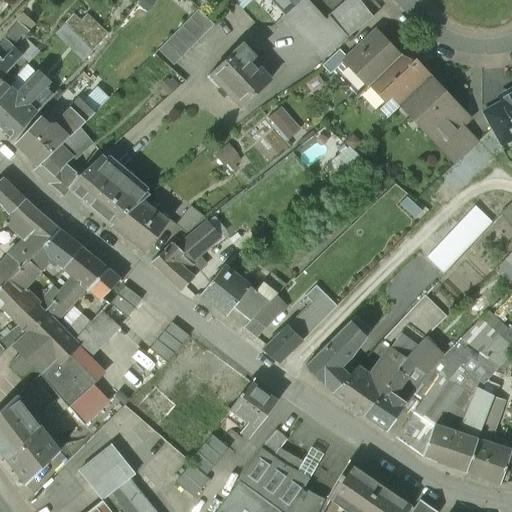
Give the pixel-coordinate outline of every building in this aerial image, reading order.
[(273,0),(286,14),(300,0),(273,0)] [(359,0),(353,0),(324,25),(304,0),(302,0),(286,16),(323,57),(372,18),(359,0)] [(197,10),(158,49),(173,64),(213,24),(197,10)] [(98,44),(71,17),(63,25),(68,30),(62,35),(86,59),(92,51),(98,44)] [(347,58),(344,61),(368,87),(400,57),(375,31),(347,58)] [(14,48),(0,62),(0,96),(8,88),(9,88),(0,79),(0,76),(3,75),(20,55),(24,59),(34,47),(23,37),(14,48)] [(0,62),(14,48),(5,40),(2,44),(0,46),(0,62)] [(238,49),(213,72),(223,82),(221,84),(242,107),(270,82),(251,61),(254,57),(244,46),(239,50),(238,49)] [(339,49),(321,66),(330,74),(344,61),(347,58),(339,49)] [(400,57),(368,87),(385,104),(392,97),(400,106),(430,78),(414,60),(408,66),(400,57)] [(36,74),(16,95),(9,88),(8,88),(0,96),(0,129),(12,141),(38,109),(56,93),(36,74)] [(430,78),(400,106),(439,146),(456,130),(468,119),(430,78)] [(67,88),(59,96),(64,102),(73,93),(67,88)] [(511,91),(506,92),(502,101),(503,102),(511,118),(511,91)] [(94,114),(78,99),(64,115),(79,128),(94,114)] [(511,138),(511,118),(503,102),(482,114),(499,146),(511,138)] [(288,139),(300,129),(282,105),(270,115),(288,139)] [(64,115),(53,127),(46,127),(38,119),(15,143),(39,165),(52,154),(79,128),(64,115)] [(456,130),(439,146),(455,164),(473,148),(456,130)] [(333,159),(342,171),(361,158),(352,146),(333,159)] [(78,176),(52,154),(39,165),(33,171),(62,196),(68,190),(78,176)] [(101,156),(78,176),(68,190),(111,225),(141,202),(149,195),(101,156)] [(25,201),(2,179),(0,180),(0,204),(8,216),(25,201)] [(57,231),(25,201),(8,216),(3,221),(22,240),(0,263),(0,287),(27,261),(57,231)] [(141,202),(111,225),(145,252),(168,223),(141,202)] [(477,203),(426,254),(444,271),(495,221),(477,203)] [(511,204),(501,214),(511,229),(511,204)] [(189,208),(175,226),(185,234),(204,219),(189,208)] [(206,224),(176,248),(190,262),(212,244),(211,243),(217,237),(206,224)] [(62,269),(80,248),(57,231),(27,261),(38,272),(52,259),(62,269)] [(172,244),(151,262),(181,290),(193,278),(186,271),(192,264),(190,262),(176,248),(172,244)] [(118,279),(80,248),(62,269),(67,273),(71,278),(57,292),(50,300),(52,302),(48,306),(44,312),(54,322),(84,289),(87,292),(90,289),(100,299),(118,279)] [(0,287),(0,306),(8,314),(26,296),(20,290),(38,272),(27,261),(0,287)] [(223,267),(200,296),(226,316),(233,307),(249,287),(223,267)] [(67,273),(52,288),(57,292),(71,278),(67,273)] [(249,287),(233,307),(250,321),(265,305),(275,297),(261,286),(256,293),(249,287)] [(314,303),(262,350),(277,362),(326,318),(339,307),(316,286),(307,296),(314,303)] [(52,288),(41,299),(48,306),(52,302),(50,300),(57,292),(52,288)] [(36,305),(26,296),(8,314),(26,332),(44,312),(48,306),(41,299),(36,305)] [(275,297),(265,305),(274,314),(284,304),(276,297),(275,297)] [(424,297),(381,342),(390,348),(404,359),(409,351),(414,346),(445,316),(424,297)] [(250,321),(242,329),(255,339),(265,327),(262,325),(274,314),(265,305),(250,321)] [(44,312),(26,332),(11,344),(21,354),(10,364),(21,375),(31,365),(40,373),(55,360),(60,365),(71,355),(78,347),(72,341),(63,332),(54,322),(44,312)] [(81,314),(63,332),(72,341),(90,322),(81,314)] [(352,319),(305,365),(323,383),(324,382),(334,392),(350,374),(340,364),(351,354),(367,334),(352,319)] [(511,352),(511,349),(480,319),(431,367),(413,393),(424,400),(431,404),(447,382),(470,397),(476,390),(511,352)] [(151,348),(167,361),(190,333),(173,320),(151,348)] [(404,359),(384,388),(398,398),(397,392),(419,359),(416,356),(420,352),(414,346),(409,351),(404,359)] [(370,376),(357,368),(350,374),(334,392),(332,394),(364,416),(384,388),(404,359),(390,348),(370,376)] [(71,355),(60,365),(55,360),(40,373),(83,424),(108,402),(93,384),(97,381),(71,355)] [(251,383),(228,411),(229,412),(231,410),(247,423),(240,431),(247,437),(275,403),(251,383)] [(384,388),(364,416),(386,431),(405,403),(398,398),(384,388)] [(492,397),(476,390),(470,397),(469,398),(474,400),(489,407),(492,397)] [(405,403),(386,431),(397,439),(424,400),(413,393),(405,403)] [(15,396),(0,409),(0,449),(25,482),(58,451),(15,396)] [(511,453),(485,444),(486,440),(490,438),(504,401),(492,397),(489,407),(476,441),(477,441),(466,473),(499,485),(500,485),(508,461),(511,461),(511,453)] [(462,436),(433,426),(423,456),(441,465),(466,473),(477,441),(476,441),(489,407),(474,400),(465,422),(468,423),(462,436)] [(276,431),(261,449),(272,457),(279,449),(286,440),(276,431)] [(212,435),(189,461),(206,476),(228,449),(212,435)] [(111,443),(78,469),(102,499),(103,498),(114,511),(112,511),(153,511),(127,479),(135,473),(111,443)] [(272,457),(261,449),(237,481),(280,511),(289,511),(302,489),(314,466),(304,460),(302,462),(279,449),(272,457)] [(511,461),(508,461),(500,485),(511,482),(511,461)] [(191,464),(175,483),(192,498),(209,479),(191,464)] [(347,465),(327,500),(346,511),(408,511),(411,509),(347,465)] [(317,511),(323,501),(302,489),(289,511),(317,511)] [(435,511),(421,502),(413,511),(435,511)]
